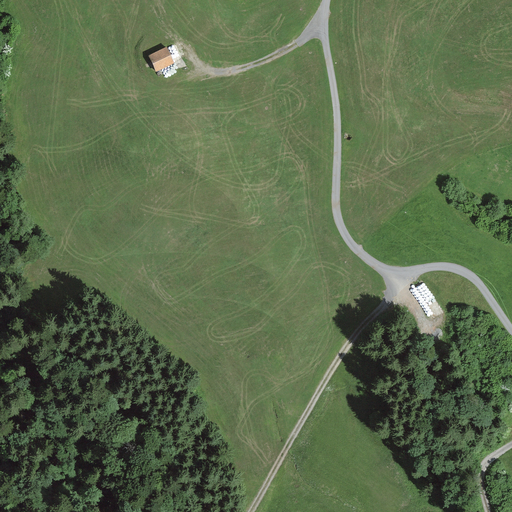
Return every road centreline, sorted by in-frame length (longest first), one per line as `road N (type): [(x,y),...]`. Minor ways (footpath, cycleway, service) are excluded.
road 1 (unclassified): [(329,0),(324,28),(338,120),(339,217),(353,245),(386,272),(441,270),(478,284),(511,333)]
road 2 (track): [(253,511),(358,334),(404,273)]
